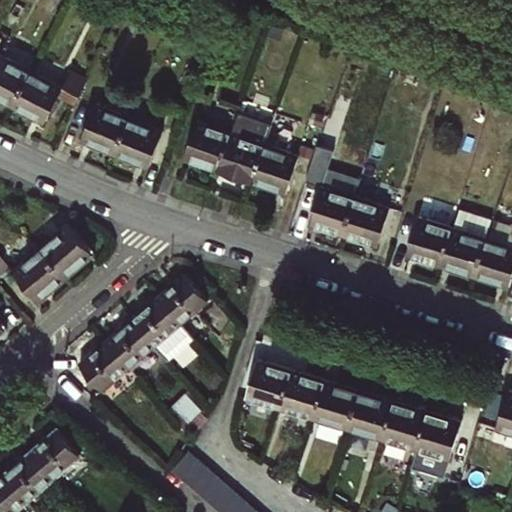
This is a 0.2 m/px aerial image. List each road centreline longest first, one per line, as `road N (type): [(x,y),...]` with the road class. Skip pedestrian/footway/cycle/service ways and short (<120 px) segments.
road 1 (residential): [(171,221),(511,332)]
road 2 (residential): [(0,369),(171,221)]
road 3 (residential): [(0,151),(171,221)]
